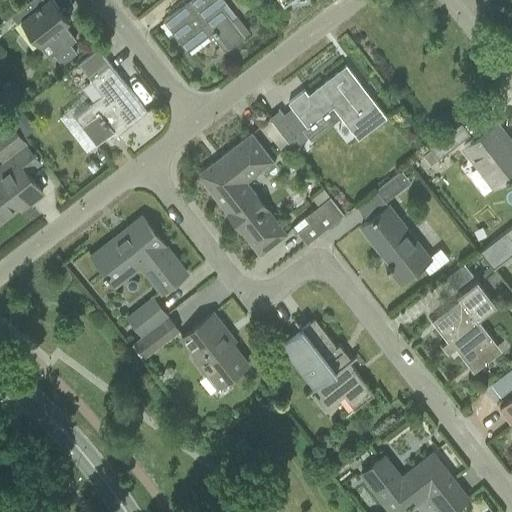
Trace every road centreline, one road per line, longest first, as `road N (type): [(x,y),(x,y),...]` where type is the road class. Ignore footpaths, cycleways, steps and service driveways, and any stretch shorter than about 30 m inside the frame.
road 1 (residential): [(510,511),(331,271),(302,269),(271,290),(233,279),(147,163)]
road 2 (residential): [(197,118),(358,0)]
road 3 (residential): [(0,276),(147,163)]
road 4 (tertiary): [(123,511),(78,450),(19,396)]
road 5 (residential): [(197,118),(97,0)]
